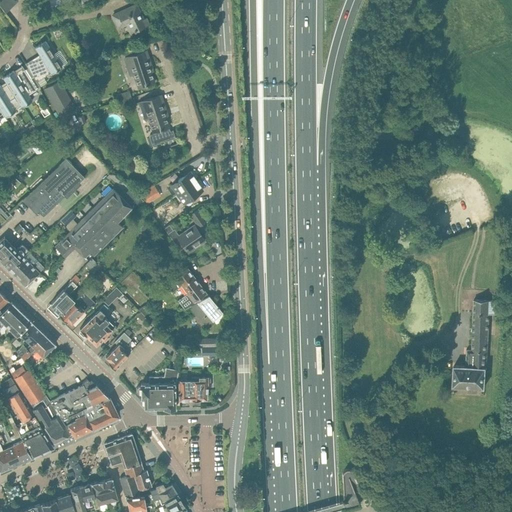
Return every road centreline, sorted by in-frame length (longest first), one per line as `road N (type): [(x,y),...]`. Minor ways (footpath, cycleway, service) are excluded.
road 1 (tertiary): [(240,422),(244,368),(222,0)]
road 2 (motorway): [(252,0),(280,363)]
road 3 (motorway): [(273,0),(280,363)]
road 4 (motorway): [(318,511),(306,165)]
road 5 (unclassified): [(374,511),(364,448),(371,418),(418,361),(460,356)]
road 6 (tertiary): [(139,417),(0,275)]
road 7 (motorway): [(306,165),(350,0)]
road 8 (motorway): [(306,165),(306,0)]
road 9 (motorway): [(280,363),(288,511)]
